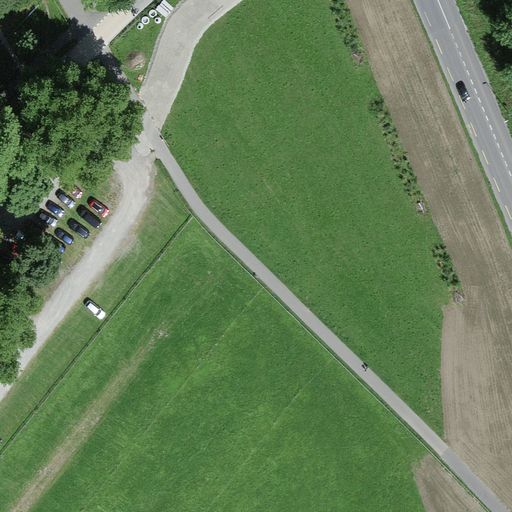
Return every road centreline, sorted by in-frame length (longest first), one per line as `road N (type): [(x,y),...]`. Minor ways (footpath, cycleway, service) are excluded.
road 1 (primary): [(511,182),(438,0)]
road 2 (residential): [(127,0),(0,137)]
